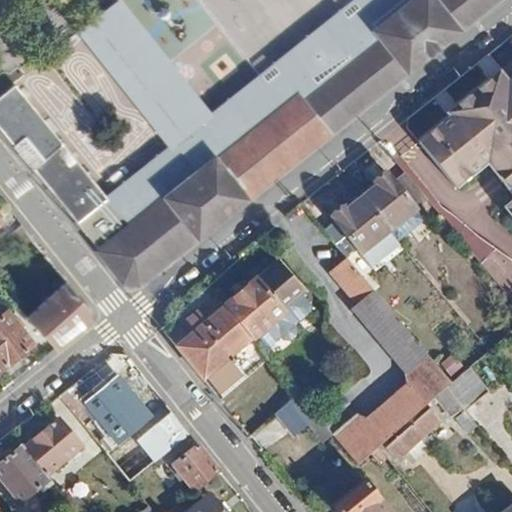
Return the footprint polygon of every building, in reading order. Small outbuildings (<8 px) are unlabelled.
[(166,62),(117,0),(116,0),(78,30),(79,32),(173,143),(105,196),(103,193),(16,82),(0,94),(0,127),(12,142),(22,134),(41,158),(31,166),(123,280),(140,282),(253,191),(284,166),(328,131),(272,66),(258,75),(211,113),(166,62)] [(492,0),(354,0),(352,2),(366,19),(354,29),(340,12),(272,66),(328,131),(440,42),(492,0)] [(450,117),(418,142),(456,189),(487,163),(502,181),(511,194),(511,200),(505,207),(511,216),(511,77),(504,84),(511,95),(511,103),(509,106),(487,80),(453,106),(475,134),(467,140),(450,117)] [(390,176),(361,200),(389,234),(398,244),(438,212),(406,173),(395,182),(390,176)] [(361,200),(323,231),(347,261),(350,266),(389,234),(361,200)] [(449,387),(350,266),(347,261),(330,274),(355,304),(351,308),(406,373),(405,386),(367,421),(355,416),(330,436),(355,468),(381,445),(434,400),(443,392),(449,387)] [(256,280),(223,307),(261,353),(280,337),(282,340),(289,340),(295,335),(296,329),(293,326),(310,312),(310,306),(300,294),(302,292),(277,263),(256,281),(256,280)] [(67,282),(25,316),(52,347),(81,324),(85,321),(87,307),(67,282)] [(216,297),(169,335),(219,399),(267,360),(261,353),(223,307),(216,297)] [(0,368),(29,344),(2,312),(0,313),(0,368)] [(57,395),(111,460),(171,411),(132,362),(84,400),(79,394),(87,388),(79,377),(57,395)] [(449,387),(443,392),(460,413),(462,415),(486,396),(467,372),(449,387)] [(460,413),(443,392),(434,400),(450,421),(460,413)] [(270,414),(290,438),(307,424),(286,400),(270,414)] [(171,411),(111,460),(127,479),(186,430),(171,411)] [(434,414),(395,447),(424,481),(446,463),(437,451),(453,437),(434,414)] [(55,418),(22,447),(44,474),(77,444),(55,418)] [(196,442),(171,463),(194,491),(219,471),(196,442)] [(20,445),(0,460),(0,480),(17,502),(47,477),(44,474),(22,447),(20,445)] [(388,511),(366,481),(332,507),(335,511),(388,511)] [(52,483),(47,487),(60,502),(64,498),(52,483)] [(185,499),(169,511),(225,511),(211,494),(193,508),(185,499)]
